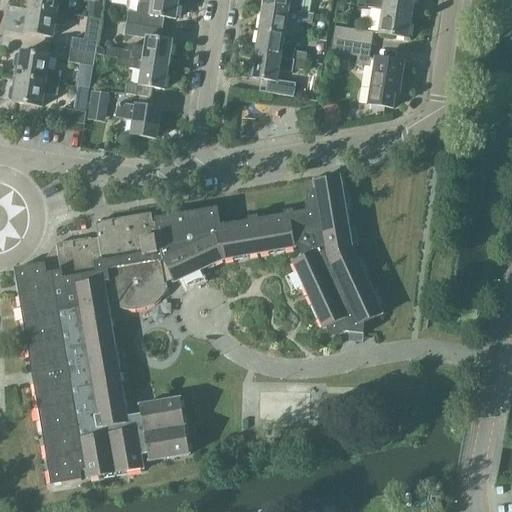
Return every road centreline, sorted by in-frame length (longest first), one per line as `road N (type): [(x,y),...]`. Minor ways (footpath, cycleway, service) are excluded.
road 1 (residential): [(186,175),(421,132),(445,0)]
road 2 (tertiary): [(475,511),(511,289)]
road 3 (residential): [(0,152),(186,175)]
road 4 (residential): [(186,175),(217,0)]
road 5 (unknown): [(47,158),(35,238),(0,265)]
